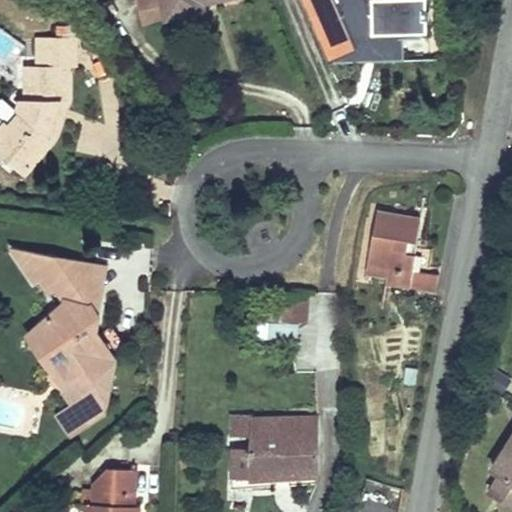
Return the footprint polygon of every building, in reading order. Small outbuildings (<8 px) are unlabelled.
[(181,30),(171,0),(147,8),(157,38),(181,30)] [(170,0),(171,0),(181,30),(217,18),(215,12),(249,1),(250,0),(170,0)] [(311,0),(337,74),(411,87),(417,60),(426,62),(433,28),(402,21),(402,16),(401,9),(399,4),(396,0),(311,0)] [(18,96),(0,119),(0,128),(15,141),(25,125),(47,144),(62,126),(79,96),(78,59),(89,59),(89,27),(46,27),(47,57),(38,57),(37,79),(29,90),(32,95),(27,102),(18,96)] [(0,55),(4,59),(17,41),(0,28),(0,55)] [(47,144),(25,125),(15,141),(36,157),(47,144)] [(429,316),(434,288),(415,284),(424,228),(379,221),(368,288),(384,291),(382,306),(429,316)] [(137,265),(30,252),(42,289),(48,287),(56,305),(62,302),(69,318),(64,327),(56,324),(49,332),(45,356),(83,371),(95,385),(59,416),(77,438),(106,413),(118,372),(114,366),(100,342),(105,328),(118,294),(110,277),(110,274),(137,265)] [(280,321),(309,320),(308,298),(280,298),(280,321)] [(269,334),(299,335),(299,322),(270,321),(269,334)] [(122,359),(105,328),(100,342),(114,366),(122,359)] [(253,432),(255,398),(255,391),(240,390),(239,431),(253,432)] [(327,401),(255,398),(253,432),(253,447),(252,473),(324,475),(327,401)] [(500,474),(492,493),(511,503),(511,425),(489,468),(500,474)] [(252,473),(253,447),(239,446),(238,472),(252,473)] [(141,495),(145,459),(124,457),(106,471),(106,478),(104,491),(97,491),(95,511),(145,511),(147,496),(141,495)] [(104,491),(106,478),(95,477),(93,490),(97,491),(104,491)]
